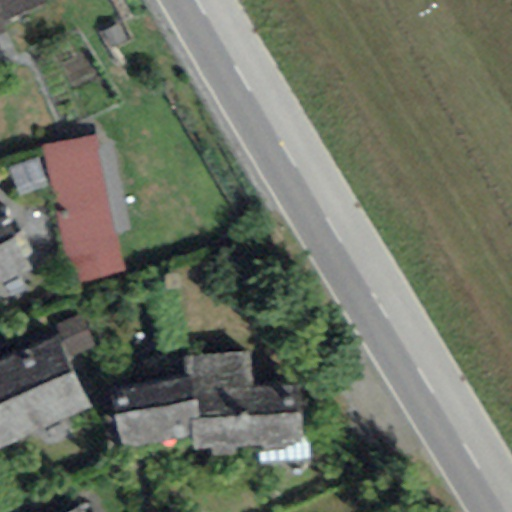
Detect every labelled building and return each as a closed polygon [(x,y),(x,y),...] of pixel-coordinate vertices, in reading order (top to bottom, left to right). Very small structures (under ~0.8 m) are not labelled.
[(0,0),(0,52),(1,52),(0,49),(0,33),(7,31),(2,21),(44,2),(43,0),(0,0)] [(94,136),(42,148),(73,285),(125,273),(94,136)] [(37,158),(7,169),(18,199),(48,188),(37,158)] [(0,215),(0,282),(24,273),(0,215)] [(56,325),(72,358),(97,346),(82,313),(56,325)] [(59,337),(0,362),(0,446),(90,407),(59,337)] [(194,453),(254,449),(250,389),(247,353),(186,356),(186,376),(190,376),(198,419),(190,420),(194,437),(194,453)] [(186,376),(108,391),(119,451),(194,437),(190,420),(198,419),(190,376),(186,376)] [(301,446),(297,385),(250,389),(254,449),(301,446)]
